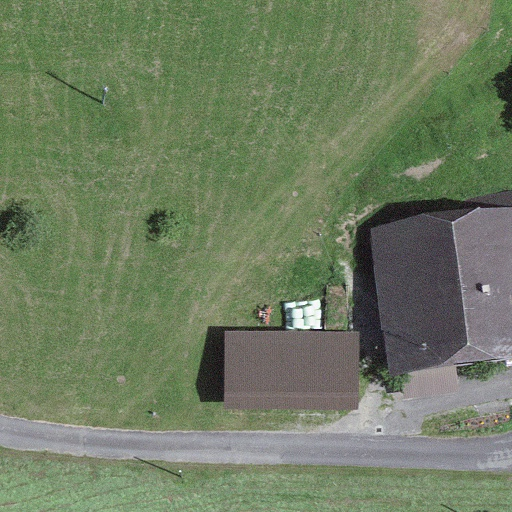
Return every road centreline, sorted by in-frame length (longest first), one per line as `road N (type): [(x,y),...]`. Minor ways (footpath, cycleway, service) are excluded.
road 1 (track): [(62,440),(207,318),(469,25),(482,0)]
road 2 (residential): [(511,448),(256,447),(0,431)]
